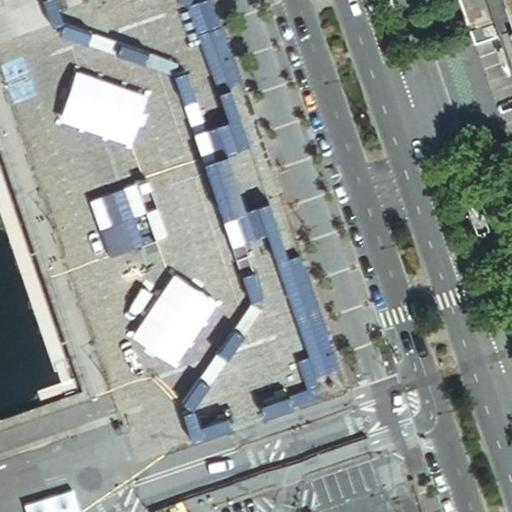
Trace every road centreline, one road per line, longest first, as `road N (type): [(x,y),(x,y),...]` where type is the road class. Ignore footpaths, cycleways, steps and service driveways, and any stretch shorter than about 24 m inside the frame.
road 1 (secondary): [(299,0),(473,511)]
road 2 (secondary): [(511,477),(351,0)]
